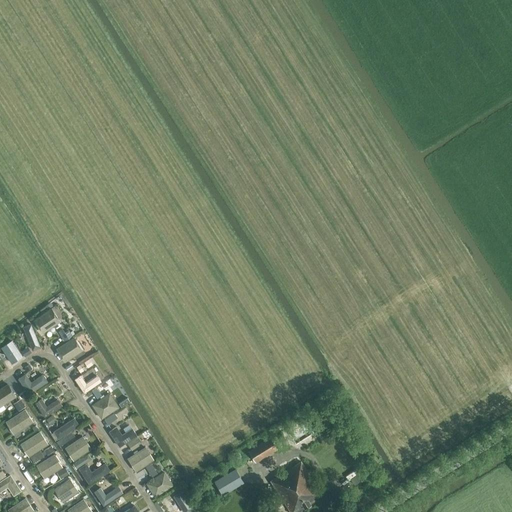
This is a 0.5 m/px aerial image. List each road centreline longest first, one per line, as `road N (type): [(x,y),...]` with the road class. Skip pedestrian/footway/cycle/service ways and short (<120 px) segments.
road 1 (residential): [(154,511),(58,364),(47,356),(28,361)]
road 2 (tertiary): [(379,511),(511,429)]
